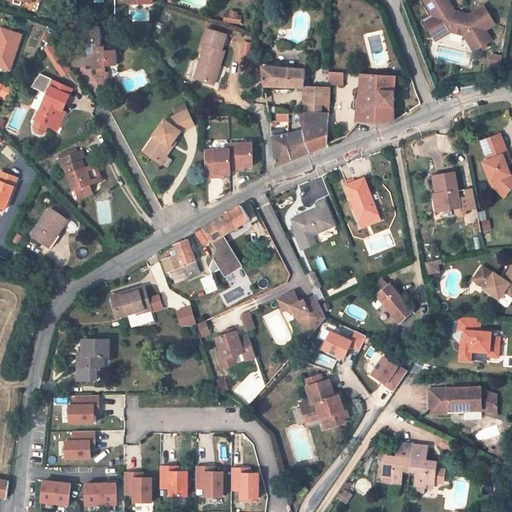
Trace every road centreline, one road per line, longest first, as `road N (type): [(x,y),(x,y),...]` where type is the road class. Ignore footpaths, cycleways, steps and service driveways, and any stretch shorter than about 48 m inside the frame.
road 1 (residential): [(14,511),(39,353),(68,292),(255,188),(434,115)]
road 2 (residential): [(135,420),(243,421),(263,440),(276,511)]
road 3 (unknown): [(396,130),(423,286)]
road 4 (residential): [(394,0),(434,115)]
